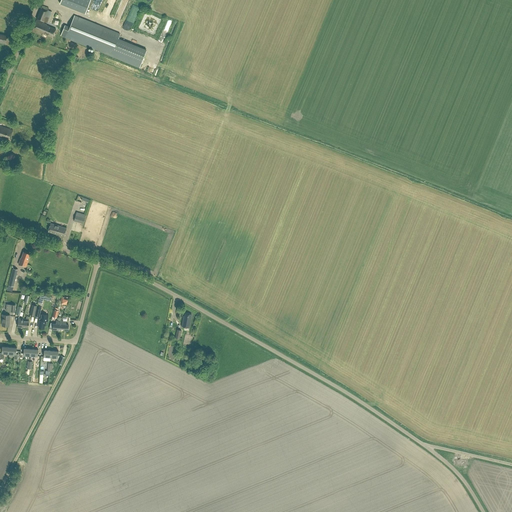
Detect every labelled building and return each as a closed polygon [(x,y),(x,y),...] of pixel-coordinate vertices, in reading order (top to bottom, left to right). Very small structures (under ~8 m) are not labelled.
[(60,0),(60,3),(85,14),(90,0),(60,0)] [(125,0),(122,8),(126,10),(131,0),(125,0)] [(49,8),(42,6),(37,19),(47,22),(49,17),(46,16),(49,8)] [(134,22),(139,9),(134,6),(128,20),(134,22)] [(74,15),(70,27),(65,24),(60,36),(140,67),(147,49),(118,38),(120,34),(74,15)] [(45,23),(36,20),(32,31),(43,35),(43,33),(53,37),(56,29),(44,24),(45,23)] [(13,130),(0,125),(0,135),(10,139),(13,130)] [(86,214),(77,212),(74,221),(83,223),(86,214)] [(66,228),(51,223),(48,231),(57,234),(56,235),(63,238),(66,228)] [(30,253),(24,251),(21,258),(18,264),(26,267),(28,260),(30,253)] [(18,269),(13,268),(7,290),(12,292),(18,269)] [(192,314),(185,313),(185,315),(183,315),(181,326),(189,328),(192,316),(191,316),(192,314)] [(10,315),(2,314),(2,318),(3,319),(2,325),(9,326),(10,315)] [(49,315),(42,314),(41,318),(39,318),(39,328),(44,328),(45,325),(46,325),(46,321),(48,321),(49,315)] [(53,329),(60,330),(61,321),(56,321),(56,323),(53,323),(53,329)] [(61,321),(60,330),(68,330),(69,324),(66,324),(66,321),(61,321)] [(4,353),(9,353),(9,347),(2,346),(2,352),(0,352),(0,356),(0,357),(3,358),(3,357),(4,358),(4,356),(3,356),(4,353)] [(17,347),(9,347),(9,353),(14,354),(14,359),(17,359),(18,354),(16,354),(17,347)]
